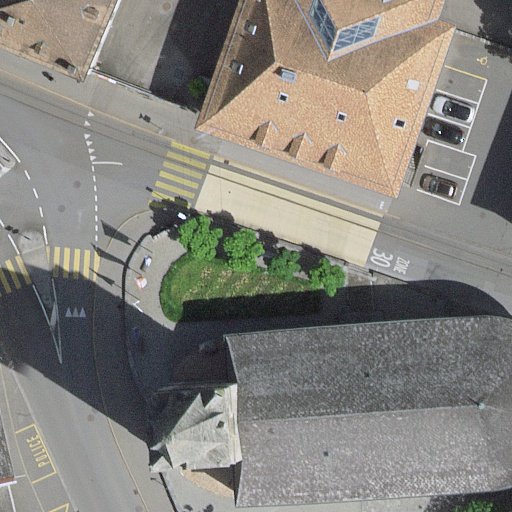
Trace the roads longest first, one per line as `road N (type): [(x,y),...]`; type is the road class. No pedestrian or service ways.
road 1 (tertiary): [(511,286),(170,181),(105,173),(55,183)]
road 2 (tertiary): [(68,396),(71,251),(55,183)]
road 3 (tertiary): [(0,246),(68,396)]
road 4 (tertiary): [(68,396),(110,511)]
